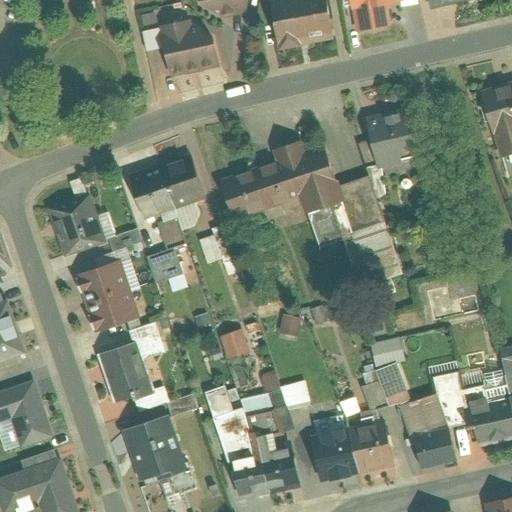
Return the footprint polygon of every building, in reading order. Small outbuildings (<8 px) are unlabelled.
[(259,0),(211,0),(231,18),(254,13),(259,0)] [(330,0),(278,0),(285,44),(336,36),(330,0)] [(354,0),(360,29),(393,23),(389,5),(404,3),(403,0),(354,0)] [(198,17),(166,24),(177,76),(229,65),(222,32),(202,36),(198,17)] [(511,83),(488,91),(507,155),(511,153),(511,83)] [(372,116),(381,168),(412,162),(410,150),(431,146),(424,107),(372,116)] [(280,148),(284,159),(306,197),(312,213),(353,198),(334,148),(313,156),(306,138),(280,148)] [(160,158),(177,208),(211,197),(196,149),(160,158)] [(231,172),(240,224),(270,219),(268,207),(289,203),(282,164),(231,172)] [(121,173),(138,223),(172,212),(157,165),(121,173)] [(93,197),(54,209),(69,256),(108,243),(93,197)] [(225,259),(228,273),(235,272),(228,232),(201,237),(205,263),(225,259)] [(173,292),(189,287),(177,249),(148,258),(155,283),(168,279),(173,292)] [(76,276),(86,305),(133,289),(123,260),(76,276)] [(451,285),(459,301),(477,293),(469,276),(451,285)] [(86,305),(96,334),(143,318),(133,289),(86,305)] [(9,302),(0,305),(0,364),(26,356),(9,302)] [(316,308),(321,323),(333,319),(328,304),(316,308)] [(290,312),(286,330),(304,333),(307,315),(290,312)] [(366,336),(387,331),(383,316),(363,320),(366,336)] [(224,332),(232,357),(257,348),(248,324),(224,332)] [(410,359),(404,336),(375,344),(381,367),(410,359)] [(139,344),(102,355),(117,407),(154,396),(139,344)] [(386,406),(408,401),(398,364),(377,369),(386,406)] [(37,381),(0,393),(0,425),(14,420),(25,450),(57,440),(37,381)] [(282,383),(284,405),(309,403),(308,381),(282,383)] [(413,438),(450,425),(438,394),(399,407),(410,439),(413,438)] [(173,413),(198,408),(196,395),(170,400),(173,413)] [(511,398),(471,408),(480,446),(511,438),(511,398)] [(172,419),(126,432),(142,486),(188,473),(172,419)] [(450,425),(413,438),(421,472),(460,463),(450,425)] [(389,431),(355,438),(362,476),(396,469),(389,431)] [(362,476),(355,438),(316,445),(323,483),(362,476)] [(81,511),(64,459),(0,479),(0,498),(4,511),(22,511),(43,505),(45,511),(81,511)] [(296,460),(266,467),(271,492),(302,484),(296,460)] [(266,467),(237,474),(242,498),(271,492),(266,467)] [(511,511),(511,499),(490,505),(491,511),(511,511)]
